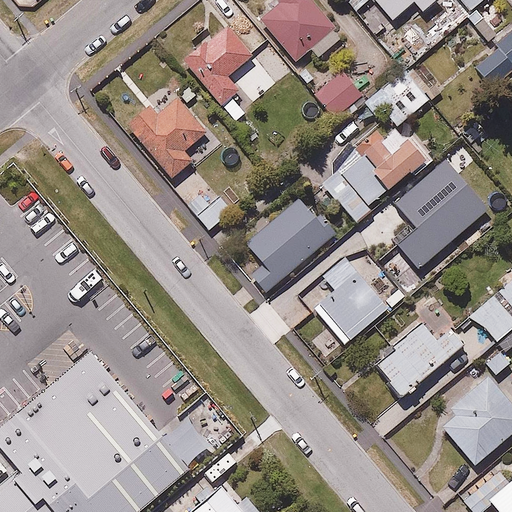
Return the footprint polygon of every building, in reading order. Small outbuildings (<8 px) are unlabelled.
[(311,46),(318,55),(343,35),(314,0),(264,0),(253,9),(295,59),(311,46)] [(415,0),(427,14),(442,1),(441,0),(362,0),(385,27),(415,0)] [(511,20),(491,38),(498,46),(477,64),(494,84),(511,68),(511,20)] [(254,51),(231,23),(205,45),(200,40),(178,58),(219,106),(241,87),(229,73),(254,51)] [(385,109),(397,124),(430,98),(404,65),(361,99),(375,117),(385,109)] [(341,67),(311,89),(331,116),(361,93),(341,67)] [(205,132),(181,101),(161,116),(153,105),(127,125),(168,177),(193,157),(185,147),(205,132)] [(388,183),(420,155),(397,129),(387,138),(375,124),(358,140),(377,162),(373,166),(388,183)] [(340,173),(325,188),(355,220),(370,206),(366,202),(384,186),(354,154),(337,170),(340,173)] [(186,185),(177,192),(209,231),(235,209),(210,178),(192,193),(186,185)] [(336,230),(319,210),(315,213),(299,194),(244,240),(258,256),(241,270),(261,293),(336,230)] [(346,251),(321,270),(334,286),(312,304),(341,342),(388,306),(346,251)] [(511,348),(511,274),(470,312),(500,346),(485,360),(496,373),(511,359),(507,354),(511,348)] [(464,342),(450,325),(439,334),(426,318),(372,362),(399,396),(464,342)] [(0,511),(141,511),(189,470),(93,355),(0,430),(0,511)] [(511,429),(511,400),(487,372),(448,405),(456,414),(444,425),(475,461),(511,429)] [(511,511),(511,473),(507,477),(503,473),(511,464),(511,462),(507,458),(460,501),(470,511),(482,511),(491,503),(499,511),(511,511)] [(248,491),(242,497),(224,477),(185,511),(259,511),(264,508),(248,491)]
